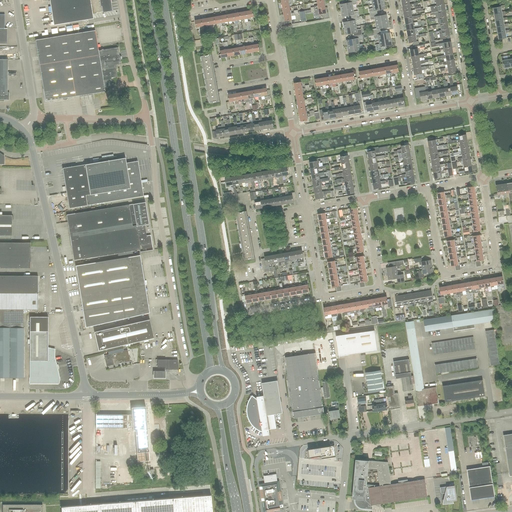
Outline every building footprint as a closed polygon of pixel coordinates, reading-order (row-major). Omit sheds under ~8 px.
[(49,0),(54,25),(93,18),(92,14),(97,14),(96,13),(103,12),(112,11),(110,0),(49,0)] [(340,4),(341,10),(353,8),(353,5),(357,4),(356,0),(348,0),(349,3),(340,4)] [(311,8),(311,9),(311,10),(325,7),(324,1),(317,2),(318,6),(317,6),(314,6),(314,7),(311,8)] [(386,9),(385,3),(372,5),(373,8),(369,9),(369,10),(370,14),(377,13),(377,10),(386,9)] [(411,7),(412,7),(415,6),(418,5),(418,3),(410,4),(403,6),(404,12),(411,11),(411,10),(411,7)] [(445,10),(444,4),(437,6),(430,7),(432,13),(438,12),(445,10)] [(500,6),(501,7),(493,8),(494,14),(502,13),(502,12),(501,8),(505,7),(505,5),(500,6)] [(325,7),(311,10),(311,12),(315,11),(316,16),(326,14),(325,7)] [(354,12),(353,8),(341,10),(342,16),(351,15),(352,18),(359,16),(358,11),(354,12)] [(248,19),(246,11),(240,12),(241,19),(245,19),(245,22),(246,22),(247,26),(249,26),(248,22),(248,19)] [(506,11),(502,12),(502,13),(494,14),(495,20),(503,19),(503,18),(502,14),(506,13),(506,11)] [(291,16),(292,16),(295,16),(295,15),(299,14),(298,12),(294,13),(291,13),(284,15),(285,21),(292,20),(291,16)] [(378,16),(377,13),(370,14),(371,20),(375,19),(376,23),(388,21),(387,14),(378,16)] [(360,20),(359,16),(352,18),(352,21),(343,22),(344,28),(356,26),(355,20),(360,20)] [(507,17),(503,18),(503,19),(495,20),(497,27),(504,25),(504,24),(503,20),(507,20),(507,17)] [(203,26),(201,19),(195,20),(196,28),(194,28),(195,37),(199,37),(199,34),(200,34),(199,30),(203,30),(203,26)] [(389,27),(388,21),(376,23),(377,28),(372,28),(373,32),(381,31),(380,28),(389,27)] [(414,26),(415,25),(418,25),(418,24),(418,22),(413,23),(406,24),(407,30),(415,29),(414,26)] [(508,24),(504,24),(504,25),(497,27),(498,33),(505,32),(505,31),(504,27),(509,26),(508,24)] [(357,30),(356,26),(344,28),(345,34),(354,33),(355,36),(362,34),(361,29),(357,30)] [(450,35),(449,29),(441,30),(439,31),(440,40),(447,39),(447,36),(450,35)] [(115,65),(121,64),(118,47),(98,50),(95,30),(35,40),(45,101),(105,91),(104,87),(112,86),(111,78),(117,77),(115,65)] [(506,33),(510,32),(509,30),(505,31),(505,32),(498,33),(499,39),(506,38),(506,33)] [(381,31),(373,32),(374,35),(374,38),(378,37),(379,41),(391,39),(390,32),(381,34),(381,31)] [(363,40),(362,34),(355,36),(355,39),(346,40),(348,46),(360,44),(359,41),(363,40)] [(416,38),(417,38),(420,37),(424,36),(423,34),(416,35),(408,36),(409,43),(413,42),(413,45),(419,44),(419,41),(417,42),(416,38)] [(392,45),(391,39),(379,41),(380,44),(375,45),(376,48),(376,51),(384,49),(383,46),(392,45)] [(360,48),(360,44),(348,46),(349,52),(357,51),(358,54),(365,53),(364,47),(360,48)] [(418,51),(420,51),(420,52),(423,51),(423,50),(426,50),(426,47),(419,48),(410,50),(412,56),(419,55),(418,51)] [(424,57),(423,54),(419,55),(412,56),(413,63),(420,61),(420,58),(424,57)] [(210,103),(220,101),(212,55),(201,56),(210,103)] [(509,60),(508,60),(504,61),(504,56),(501,57),(502,61),(503,61),(504,68),(510,67),(509,60)] [(0,99),(9,100),(9,94),(7,94),(8,59),(0,59),(0,99)] [(421,64),(422,64),(425,63),(428,62),(428,60),(420,61),(413,63),(414,69),(421,67),(421,64)] [(426,69),(429,68),(429,66),(421,67),(414,69),(415,75),(417,75),(418,80),(425,79),(424,73),(422,74),(422,70),(426,69)] [(349,81),(347,74),(341,75),(342,82),(346,81),(346,84),(347,84),(348,88),(350,88),(349,84),(349,81)] [(457,86),(453,87),(452,81),(451,77),(449,78),(450,85),(451,87),(452,95),(459,94),(458,91),(461,91),(460,84),(457,85),(457,86)] [(451,87),(450,85),(448,86),(447,81),(446,82),(446,80),(443,81),(445,88),(446,96),(452,95),(451,87)] [(445,88),(441,89),(440,85),(439,81),(437,82),(438,89),(440,97),(446,96),(445,88)] [(432,90),(429,91),(428,87),(427,83),(425,84),(426,92),(426,91),(427,99),(434,98),(432,90)] [(432,89),(432,90),(434,98),(440,97),(438,89),(435,90),(434,85),(431,86),(432,89)] [(263,103),(260,89),(254,90),(255,97),(258,97),(259,100),(260,100),(260,104),(263,103)] [(397,98),(394,99),(393,95),(392,89),(389,90),(391,100),(392,107),(398,106),(397,98)] [(236,101),(235,94),(228,95),(229,102),(233,101),(233,105),(234,104),(235,108),(237,108),(236,104),(236,101)] [(397,97),(397,98),(398,106),(405,105),(404,97),(400,98),(400,97),(397,97)] [(329,110),(328,103),(325,103),(326,107),(326,110),(326,111),(323,112),(322,110),(319,110),(321,116),(323,116),(324,119),(330,118),(329,110)] [(307,117),(308,117),(311,116),(310,115),(314,115),(314,113),(310,113),(307,114),(300,115),(301,122),(308,120),(307,117)] [(266,121),(262,122),(262,117),(261,117),(261,114),(258,114),(260,122),(261,130),(267,129),(266,121)] [(260,122),(256,123),(255,119),(254,115),(252,116),(253,123),(254,123),(255,131),(261,130),(260,122)] [(254,123),(253,123),(250,124),(249,119),(249,120),(248,116),(246,117),(247,124),(249,132),(255,131),(254,123)] [(247,124),(244,125),(244,124),(243,121),(242,117),(240,118),(241,125),(242,133),(249,132),(247,124)] [(266,120),(266,121),(267,129),(274,128),(272,120),(269,121),(268,119),(266,120)] [(230,135),(228,126),(225,127),(224,124),(222,125),(222,126),(223,129),(224,136),(230,135)] [(223,129),(222,129),(219,129),(219,128),(216,129),(216,131),(212,132),(214,138),(224,136),(223,129)] [(460,142),(467,141),(466,134),(459,136),(459,139),(448,141),(449,144),(459,142),(460,142)] [(398,151),(394,151),(394,154),(401,153),(402,152),(410,151),(409,145),(401,146),(402,150),(401,150),(397,150),(398,151)] [(379,150),(368,152),(369,158),(376,157),(376,153),(388,151),(387,146),(379,148),(379,150)] [(462,154),(469,153),(468,147),(461,148),(461,152),(454,153),(454,156),(461,155),(462,155),(462,154)] [(399,157),(395,157),(395,160),(402,159),(403,159),(403,158),(411,157),(410,151),(402,152),(403,156),(402,156),(399,157)] [(438,155),(439,155),(448,153),(447,151),(438,152),(430,154),(431,160),(439,159),(439,158),(438,155)] [(471,159),(469,153),(462,154),(462,155),(463,158),(458,159),(459,162),(463,161),(471,159)] [(340,163),(341,163),(349,162),(348,155),(340,157),(341,160),(340,161),(340,163)] [(377,159),(378,159),(381,159),(381,158),(384,158),(384,155),(376,157),(369,158),(370,164),(377,163),(377,159)] [(99,159),(100,162),(85,165),(62,168),(63,171),(58,172),(59,178),(64,177),(69,208),(143,196),(138,161),(126,163),(125,158),(123,158),(117,159),(116,156),(104,158),(99,159)] [(320,160),(310,162),(311,168),(318,167),(317,164),(321,163),(320,160)] [(350,168),(349,162),(341,163),(342,167),(334,168),(335,170),(335,171),(343,169),(350,168)] [(378,166),(379,165),(379,166),(382,165),(382,164),(385,164),(385,162),(377,163),(370,164),(371,171),(378,169),(378,166)] [(442,171),(442,167),(445,167),(444,164),(440,165),(432,166),(434,172),(441,171),(442,171)] [(473,172),(472,166),(464,167),(465,170),(459,171),(460,174),(473,172)] [(351,174),(350,168),(343,169),(343,173),(339,173),(339,174),(336,174),(336,177),(344,176),(344,175),(351,174)] [(402,176),(398,176),(398,177),(399,178),(405,177),(406,177),(407,177),(406,177),(414,176),(413,169),(405,171),(406,174),(405,175),(402,175),(402,176)] [(445,170),(442,171),(441,171),(434,172),(435,179),(442,177),(442,174),(446,173),(445,170)] [(380,178),(381,178),(384,177),(384,178),(388,177),(387,174),(381,175),(379,175),(372,177),(373,183),(381,182),(380,182),(385,181),(380,181),(380,178)] [(407,181),(400,183),(400,185),(415,182),(414,176),(406,177),(407,177),(406,177),(407,181)] [(320,180),(313,181),(314,187),(321,186),(321,182),(322,182),(330,181),(330,178),(321,179),(320,179),(320,180)] [(346,188),(353,186),(352,180),(345,182),(345,185),(344,185),(341,186),(336,187),(336,190),(346,188)] [(382,188),(381,184),(386,183),(385,181),(380,182),(381,182),(373,183),(374,189),(382,188)] [(292,195),(289,196),(289,194),(288,191),(287,186),(284,187),(286,196),(287,204),(294,203),(293,200),(296,199),(295,192),(292,193),(292,195)] [(322,192),(315,193),(316,200),(323,198),(326,198),(325,195),(327,194),(327,191),(324,192),(322,192)] [(258,201),(257,197),(254,197),(253,192),(250,193),(251,201),(255,200),(256,209),(263,208),(261,200),(258,201)] [(146,236),(145,225),(149,224),(145,202),(66,215),(70,236),(74,260),(82,259),(140,249),(140,246),(152,244),(150,235),(146,236)] [(244,260),(255,258),(247,211),(236,213),(244,260)] [(0,235),(12,236),(12,215),(0,215),(0,235)] [(0,268),(30,268),(30,243),(0,242),(0,268)] [(302,250),(296,251),(297,259),(297,260),(298,263),(300,263),(304,262),(303,257),(302,250)] [(140,255),(75,266),(86,327),(149,313),(140,255)] [(266,264),(263,264),(264,272),(270,271),(269,268),(272,267),(273,267),(272,264),(272,263),(271,255),(265,257),(266,264)] [(422,265),(422,268),(432,266),(431,260),(422,262),(422,258),(414,259),(415,263),(419,262),(420,265),(422,265)] [(401,268),(401,265),(404,265),(403,260),(395,262),(396,266),(386,268),(387,274),(398,272),(397,269),(401,268)] [(424,274),(433,272),(432,266),(422,268),(422,271),(417,272),(418,279),(424,278),(424,274)] [(403,274),(398,275),(398,272),(387,274),(388,280),(397,278),(398,282),(405,281),(403,274)] [(23,328),(23,321),(23,310),(38,310),(38,276),(0,275),(0,377),(24,378),(24,328),(23,328)] [(471,282),(465,283),(466,290),(466,292),(467,295),(467,299),(471,298),(470,293),(473,293),(472,291),(472,289),(471,282)] [(458,284),(452,285),(453,293),(454,294),(454,297),(457,297),(457,295),(460,295),(460,292),(458,284)] [(431,290),(425,291),(427,301),(430,301),(430,303),(433,302),(431,290)] [(385,311),(385,306),(384,305),(388,304),(389,307),(392,307),(390,299),(387,299),(387,296),(380,298),(382,305),(381,305),(383,312),(385,311)] [(363,308),(361,301),(355,302),(357,310),(356,310),(357,313),(363,312),(363,310),(363,308)] [(357,310),(355,302),(349,303),(350,311),(351,314),(357,313),(356,310),(357,310)] [(338,313),(336,305),(330,307),(331,314),(332,317),(338,316),(338,314),(338,313)] [(495,321),(493,309),(452,315),(453,327),(454,331),(475,328),(474,324),(495,321)] [(453,327),(452,315),(424,320),(426,331),(453,327)] [(54,349),(48,349),(48,317),(30,317),(30,361),(30,383),(58,384),(60,379),(54,356),(54,349)] [(154,338),(149,319),(94,332),(98,350),(154,338)] [(414,321),(406,322),(418,405),(426,404),(426,405),(427,405),(426,403),(430,403),(430,404),(435,403),(435,404),(438,403),(437,397),(436,387),(424,389),(414,321)] [(375,330),(336,336),(337,341),(339,356),(344,355),(378,350),(375,330)] [(120,363),(130,361),(127,350),(104,355),(106,366),(120,363)] [(323,407),(315,353),(285,357),(286,363),(284,364),(285,368),(287,367),(293,411),(294,418),(324,413),(324,407),(323,407)] [(177,359),(156,359),(156,363),(157,363),(157,367),(165,367),(165,369),(177,369),(177,359)] [(415,389),(412,368),(410,369),(409,359),(393,362),(396,378),(401,378),(403,391),(415,389)] [(500,365),(491,367),(495,394),(504,392),(500,365)] [(381,370),(366,373),(368,392),(384,390),(381,370)] [(445,402),(485,396),(483,380),(443,386),(445,402)] [(276,428),(274,414),(281,413),(279,397),(276,381),(262,383),(264,395),(257,396),(257,400),(252,396),(252,397),(250,399),(249,401),(248,403),(248,406),(247,408),(247,411),(247,414),(248,416),(249,418),(250,421),(251,423),(253,425),(254,427),(256,428),(259,430),(261,431),(262,431),(263,436),(270,435),(269,429),(276,428)] [(390,410),(400,408),(398,393),(395,393),(394,386),(386,387),(390,410)] [(410,406),(414,405),(413,400),(412,400),(411,395),(408,396),(409,400),(406,401),(406,407),(408,406),(408,407),(410,407),(410,406)] [(380,411),(379,399),(374,400),(375,405),(372,405),(373,412),(380,411)] [(384,399),(381,399),(379,399),(380,411),(388,410),(387,403),(384,403),(384,399)] [(330,418),(340,417),(339,410),(338,405),(337,405),(335,405),(336,410),(329,411),(330,418)] [(96,415),(96,428),(133,428),(133,430),(135,430),(138,461),(145,461),(150,460),(145,406),(131,407),(132,415),(96,415)] [(317,448),(309,449),(309,451),(310,457),(315,457),(315,458),(317,457),(321,456),(322,459),(336,457),(334,445),(333,445),(333,444),(330,444),(330,445),(330,446),(322,447),(321,446),(317,446),(317,447),(317,448)] [(454,451),(448,451),(451,471),(457,470),(454,451)] [(408,482),(408,479),(398,481),(399,483),(391,484),(388,462),(356,459),(352,498),(358,499),(358,500),(356,499),(356,501),(356,502),(357,503),(358,504),(358,505),(359,506),(360,507),(362,508),(363,508),(367,508),(368,505),(371,504),(371,505),(428,497),(425,479),(408,482)] [(497,485),(503,484),(500,463),(494,464),(497,485)] [(493,487),(492,477),(490,466),(467,470),(471,499),(472,499),(471,497),(495,494),(495,493),(494,493),(493,487)] [(265,485),(261,485),(265,511),(267,510),(268,511),(280,510),(280,508),(282,508),(281,503),(282,503),(281,495),(280,495),(276,474),(264,476),(265,485)] [(457,501),(455,485),(440,487),(441,493),(447,493),(446,502),(453,502),(453,501),(457,501)] [(212,511),(211,495),(61,507),(61,511),(212,511)]
